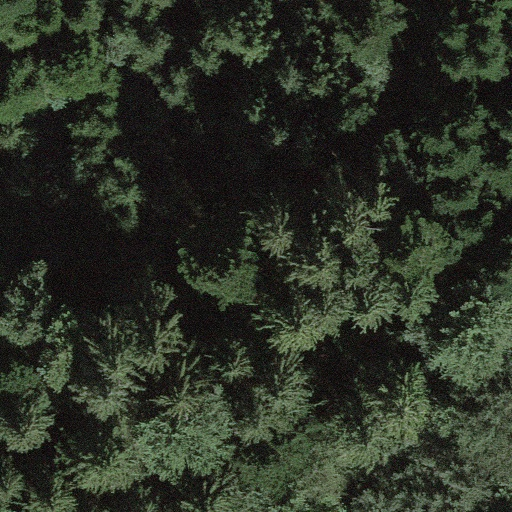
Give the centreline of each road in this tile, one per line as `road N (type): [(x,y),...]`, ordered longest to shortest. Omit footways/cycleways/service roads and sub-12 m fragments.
road 1 (track): [(511,445),(486,438),(179,441),(48,511)]
road 2 (track): [(179,441),(465,328),(511,317)]
